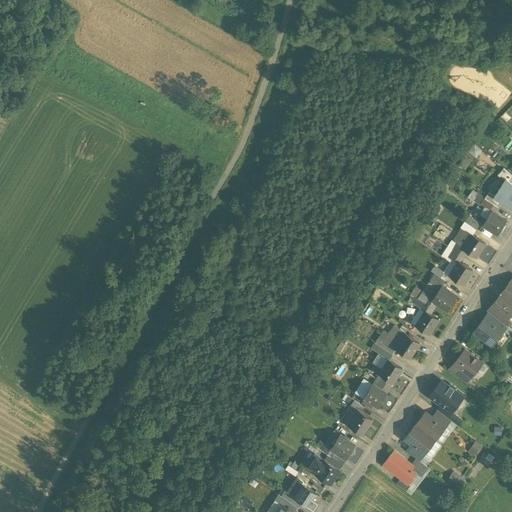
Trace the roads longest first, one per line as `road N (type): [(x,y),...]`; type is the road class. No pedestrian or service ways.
road 1 (track): [(289,0),(246,151),(47,511)]
road 2 (residential): [(333,511),(511,242)]
